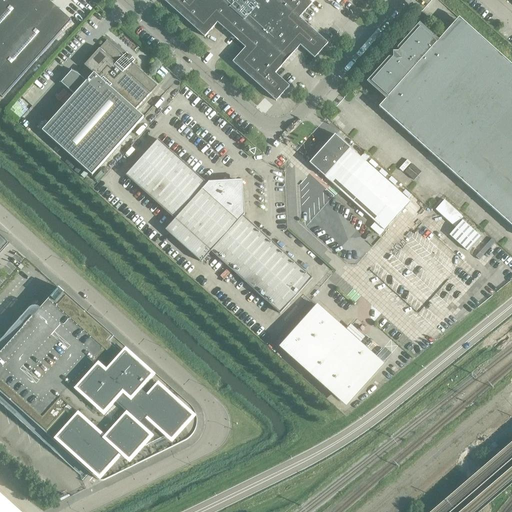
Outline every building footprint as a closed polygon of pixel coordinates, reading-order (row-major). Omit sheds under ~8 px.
[(0,0),(0,95),(3,98),(72,21),(48,0),(0,0)] [(163,0),(205,37),(217,23),(245,48),(233,62),(276,101),(290,86),(275,73),(300,45),(315,58),(328,43),(299,18),(312,3),(308,0),(163,0)] [(371,82),(380,90),(388,97),(379,107),(511,226),(511,65),(481,37),(468,52),(446,32),(437,43),(420,28),(398,52),(393,53),(393,57),(371,82)] [(84,66),(93,74),(86,82),(78,74),(71,71),(61,83),(74,95),(42,131),(92,175),(143,118),(135,110),(157,86),(132,63),(135,60),(126,52),(123,55),(107,40),(84,66)] [(335,135),(309,163),(375,222),(371,228),(379,236),(410,202),(335,135)] [(280,314),(312,278),(243,216),(244,214),(243,186),(237,181),(229,181),(225,177),(221,182),(209,182),(207,184),(158,140),(126,175),(175,220),(165,230),(201,263),(211,252),(280,314)] [(463,217),(444,200),(436,210),(456,228),(461,222),(460,221),(463,217)] [(463,220),(461,222),(456,228),(450,235),(468,251),(481,237),(463,220)] [(0,252),(8,243),(0,236),(0,252)] [(190,406),(59,288),(34,316),(0,354),(0,392),(36,425),(39,438),(56,453),(61,447),(97,479),(100,480),(104,480),(107,479),(191,437),(196,428),(197,421),(196,415),(194,410),(190,406)] [(318,306),(284,344),(342,395),(376,357),(318,306)]
